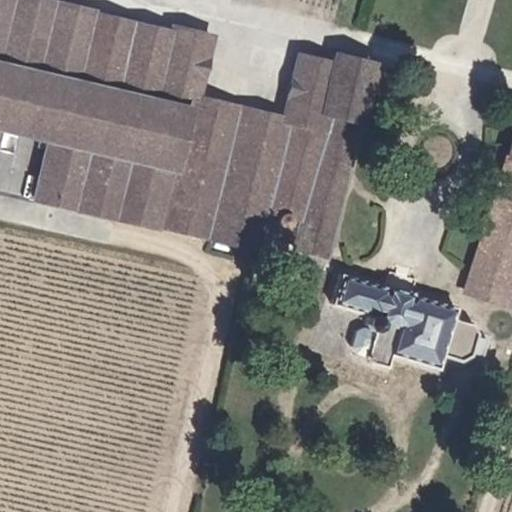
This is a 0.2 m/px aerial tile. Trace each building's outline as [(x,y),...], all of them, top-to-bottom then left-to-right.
[(242,253),(243,246),(267,142),(262,139),(176,120),(192,52),(170,47),(169,53),(14,11),(15,5),(0,1),(0,145),(42,157),(26,214),(238,271),(242,253)] [(264,133),(262,139),(267,142),(243,246),(269,253),(275,251),(279,241),(287,242),(282,265),(310,272),(352,83),(321,75),(318,86),(278,75),(264,133)] [(511,121),(504,119),(481,200),(449,309),(482,315),(507,233),(511,234),(511,121)] [(379,366),(380,370),(423,383),(440,326),(391,313),(391,307),(374,302),(370,306),(339,297),(333,322),(337,327),(350,331),(357,346),(357,354),(362,363),(367,340),(368,340),(386,343),(379,366)] [(367,340),(362,363),(379,366),(386,343),(368,340),(367,340)] [(380,370),(379,366),(362,363),(359,376),(364,382),(375,385),(380,370)]
